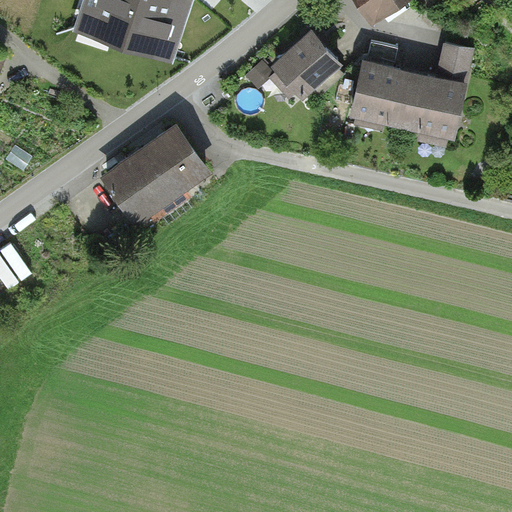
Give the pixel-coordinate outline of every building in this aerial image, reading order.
[(161,50),(176,0),(99,0),(90,27),(161,50)] [(366,0),(381,20),(408,0),(366,0)] [(342,60),(313,29),(275,65),(304,95),(342,60)] [(447,35),(442,60),(473,67),(479,42),(447,35)] [(0,42),(0,86),(14,48),(0,42)] [(415,70),(362,59),(351,113),(404,123),(415,70)] [(467,80),(415,70),(404,123),(456,134),(467,80)] [(211,169),(178,121),(112,165),(144,213),(211,169)] [(0,249),(0,264),(10,282),(28,271),(12,242),(0,249)]
